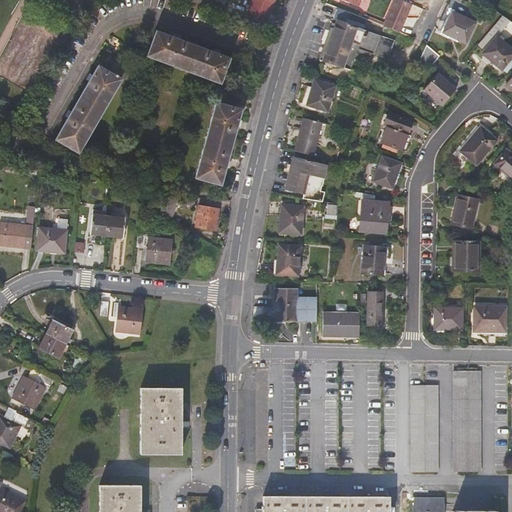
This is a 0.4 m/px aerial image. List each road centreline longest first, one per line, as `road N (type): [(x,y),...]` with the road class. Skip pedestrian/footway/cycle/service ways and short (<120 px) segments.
road 1 (residential): [(412,355),(421,166),(480,92),(511,118)]
road 2 (residential): [(284,58),(140,7),(126,9),(101,25),(46,120)]
road 3 (tertiary): [(233,296),(284,58)]
road 4 (residential): [(233,296),(57,277),(0,300)]
road 5 (residential): [(412,355),(230,353)]
road 6 (residential): [(395,478),(229,476)]
road 7 (tertiary): [(229,476),(230,353)]
